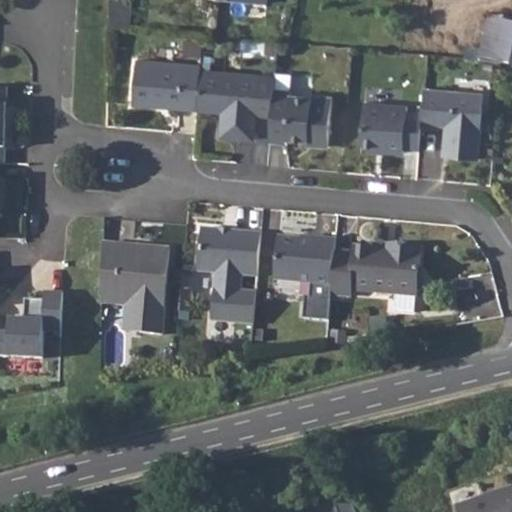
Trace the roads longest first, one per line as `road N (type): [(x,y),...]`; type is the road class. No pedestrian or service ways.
road 1 (residential): [(0,496),(511,365)]
road 2 (residential): [(135,182),(461,214),(479,224),(511,272)]
road 3 (residential): [(135,182),(113,145),(64,138),(48,151),(45,189),(60,206),(106,209)]
